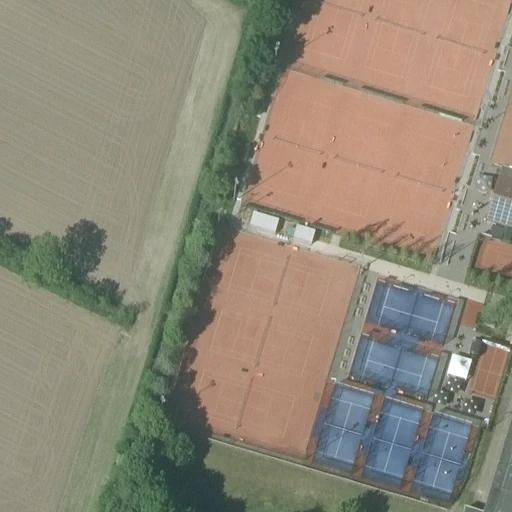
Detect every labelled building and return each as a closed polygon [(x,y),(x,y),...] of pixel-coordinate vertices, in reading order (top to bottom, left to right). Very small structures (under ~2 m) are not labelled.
[(502,171),(486,225),(511,232),(511,96),(511,97),(490,168),(502,171)] [(278,223),(253,216),(249,229),(275,236),(278,223)] [(296,229),(292,242),(310,247),(312,242),(314,234),(296,229)] [(486,317),(483,328),(494,331),(497,320),(486,317)] [(511,511),(511,421),(491,489),(484,511),(466,511),(464,511),(463,511),(511,511)]
